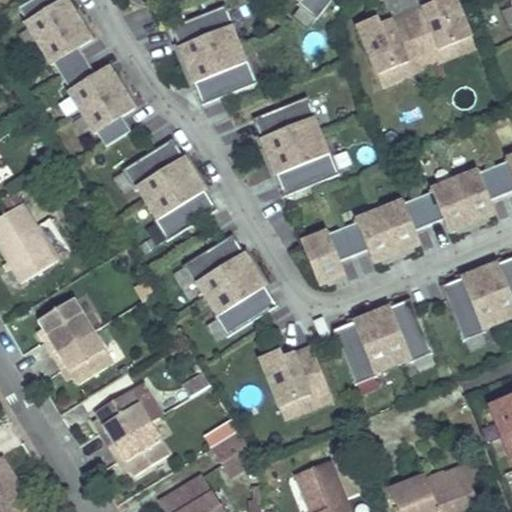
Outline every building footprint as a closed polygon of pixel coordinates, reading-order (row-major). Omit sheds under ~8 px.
[(48,0),(36,0),(22,9),(31,24),(27,27),(40,47),(80,22),(67,1),(54,9),(48,0)] [(294,0),(300,5),(299,7),(318,22),(335,0),(294,0)] [(472,40),(455,0),(433,0),(436,6),(425,11),(408,18),(428,65),(445,59),(442,52),(472,40)] [(433,0),(431,0),(422,4),(425,11),(436,6),(433,0)] [(227,8),(172,30),(188,69),(240,48),(233,31),(236,30),(227,8)] [(392,24),(390,17),(378,22),(381,29),(392,24)] [(378,22),(359,30),(378,77),(408,65),(411,72),(428,65),(408,18),(392,24),(381,29),(378,22)] [(57,65),(66,79),(89,64),(80,51),(93,42),(80,22),(40,47),(53,67),(57,65)] [(429,70),(476,51),(472,40),(442,52),(445,59),(428,65),(429,70)] [(188,69),(204,108),(258,85),(249,63),(246,64),(240,48),(188,69)] [(89,64),(66,79),(75,93),(71,96),(84,116),(124,90),(111,70),(98,78),(89,64)] [(378,77),(383,89),(429,70),(428,65),(411,72),(408,65),(378,77)] [(100,133),(109,148),(132,133),(123,119),(136,111),(124,90),(84,116),(96,135),(100,133)] [(309,100),(254,122),(270,161),(322,139),(315,123),(318,122),(309,100)] [(270,161),(285,199),(340,177),(331,155),(328,156),(322,139),(270,161)] [(149,207),(196,177),(174,141),(124,173),(137,193),(139,192),(149,207)] [(511,194),(511,159),(508,161),(510,166),(495,172),(505,197),(511,194)] [(473,227),(496,218),(490,204),(505,197),(495,172),(480,178),(478,174),(455,183),(473,227)] [(168,244),(218,212),(196,177),(149,207),(158,222),(155,223),(168,244)] [(445,222),(451,236),(473,227),(455,183),(433,192),(435,196),(420,203),(430,228),(445,222)] [(0,221),(0,246),(24,285),(60,263),(19,196),(6,204),(12,214),(0,221)] [(398,257),(420,248),(415,234),(430,228),(420,203),(404,209),(402,204),(380,213),(398,257)] [(370,252),(376,266),(398,257),(380,213),(358,222),(360,227),(344,233),(354,258),(370,252)] [(327,235),(304,244),(321,288),(345,279),(339,265),(354,258),(344,233),(329,239),(327,235)] [(209,303),(256,273),(234,238),(184,269),(197,289),(199,288),(209,303)] [(511,260),(481,274),(502,326),(511,321),(511,260)] [(228,340),(278,308),(256,273),(209,303),(218,318),(215,319),(228,340)] [(502,326),(481,274),(442,289),(464,344),(486,335),(485,332),(502,326)] [(75,301),(42,322),(46,330),(53,340),(47,344),(64,372),(70,368),(76,378),(81,386),(114,365),(75,301)] [(433,356),(411,302),(372,317),(393,369),(410,362),(411,365),(433,356)] [(393,369),(372,317),(334,333),(356,388),(378,378),(377,376),(393,369)] [(53,340),(46,330),(40,333),(47,344),(53,340)] [(280,355),(261,362),(281,411),(312,399),(314,404),(330,398),(311,350),(295,357),(283,362),(280,355)] [(295,357),(292,350),(280,355),(283,362),(295,357)] [(70,368),(64,372),(70,382),(76,378),(70,368)] [(156,400),(163,414),(211,389),(204,375),(156,400)] [(132,393),(98,414),(102,420),(109,431),(102,435),(120,463),(126,460),(133,470),(137,478),(171,457),(132,393)] [(281,411),(285,421),(332,402),(330,398),(314,404),(312,399),(281,411)] [(511,399),(489,409),(511,467),(511,399)] [(102,420),(96,424),(102,435),(109,431),(102,420)] [(239,433),(213,449),(226,470),(241,461),(246,469),(258,462),(239,433)] [(0,459),(0,511),(28,511),(25,507),(19,497),(25,494),(2,458),(0,459)] [(355,511),(333,458),(291,476),(307,511),(355,511)] [(133,470),(126,460),(120,463),(127,474),(133,470)] [(241,461),(226,470),(232,479),(246,469),(241,461)] [(481,511),(482,511),(466,470),(446,478),(449,484),(431,492),(427,485),(425,479),(391,493),(398,511),(481,511)] [(431,492),(449,484),(446,478),(427,485),(431,492)] [(216,511),(197,481),(159,505),(163,511),(216,511)] [(25,494),(19,497),(25,507),(31,504),(25,494)]
